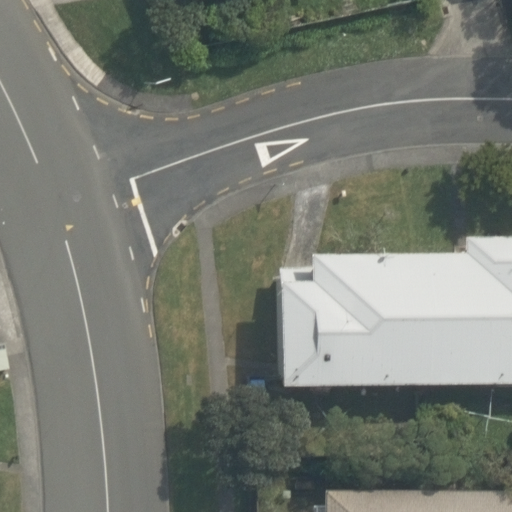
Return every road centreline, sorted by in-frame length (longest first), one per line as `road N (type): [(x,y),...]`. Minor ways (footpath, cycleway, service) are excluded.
road 1 (residential): [(504,93),(344,109),(56,201)]
road 2 (tertiary): [(56,201),(98,399),(101,511)]
road 3 (tertiary): [(0,87),(56,201)]
